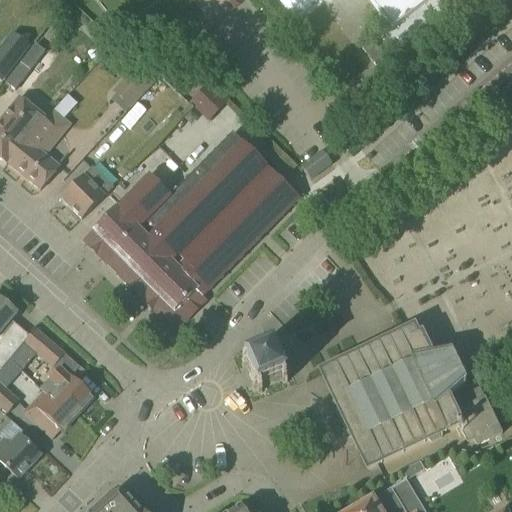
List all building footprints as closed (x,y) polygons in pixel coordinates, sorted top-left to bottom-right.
[(232,0),(228,3),(233,10),(241,4),(237,0),(232,0)] [(276,0),(290,23),(329,0),(276,0)] [(366,0),(380,17),(384,22),(377,27),(397,53),(436,23),(430,15),(448,1),(448,0),(366,0)] [(448,0),(448,1),(456,12),(471,0),(448,0)] [(68,7),(60,16),(69,24),(77,15),(68,7)] [(201,24),(206,31),(213,26),(208,19),(201,24)] [(0,81),(1,82),(27,49),(12,36),(0,51),(0,81)] [(362,50),(377,69),(386,61),(371,43),(362,50)] [(109,52),(129,69),(135,62),(116,45),(109,52)] [(112,94),(128,109),(155,80),(139,66),(112,94)] [(227,104),(207,86),(189,105),(208,123),(227,104)] [(44,121),(6,165),(40,192),(60,168),(47,157),(71,127),(63,120),(77,105),(67,96),(53,112),(46,121),(45,122),(44,121)] [(0,159),(6,165),(44,121),(45,122),(46,121),(19,99),(0,122),(0,159)] [(202,298),(299,200),(242,143),(207,178),(199,169),(170,198),(149,177),(82,244),(174,336),(207,303),(202,298)] [(145,168),(166,191),(182,176),(161,153),(145,168)] [(301,169),(310,182),(331,166),(322,153),(301,169)] [(60,200),(81,221),(113,189),(92,168),(60,200)] [(96,285),(81,298),(95,314),(110,301),(96,285)] [(10,361),(29,339),(29,338),(11,323),(17,315),(0,300),(0,370),(1,372),(10,361)] [(29,339),(10,361),(22,372),(36,356),(51,369),(63,355),(35,331),(29,339)] [(322,375),(368,470),(462,424),(474,449),(502,436),(484,399),(456,412),(449,397),(465,383),(451,353),(428,356),(420,339),(417,340),(413,332),(322,375)] [(145,350),(156,364),(172,352),(161,338),(145,350)] [(262,394),(260,390),(281,381),(283,385),(286,383),(270,346),(261,350),(260,353),(262,357),(248,362),(247,359),(243,361),(244,364),(241,365),(243,369),(246,368),(255,388),(251,389),(253,393),(256,392),(258,395),(262,394)] [(23,415),(37,428),(52,442),(60,433),(61,434),(93,400),(60,369),(40,390),(43,394),(23,415)] [(0,409),(7,416),(19,403),(0,385),(0,409)] [(0,443),(0,463),(4,467),(18,480),(40,457),(17,437),(10,445),(4,439),(0,443)] [(421,471),(417,465),(407,470),(411,477),(415,474),(421,471)] [(373,500),(352,511),(413,511),(421,507),(405,481),(390,490),(373,501),(373,500)] [(242,511),(241,509),(237,511),(138,511),(124,497),(123,498),(124,499),(119,502),(113,496),(95,511),(242,511)]
